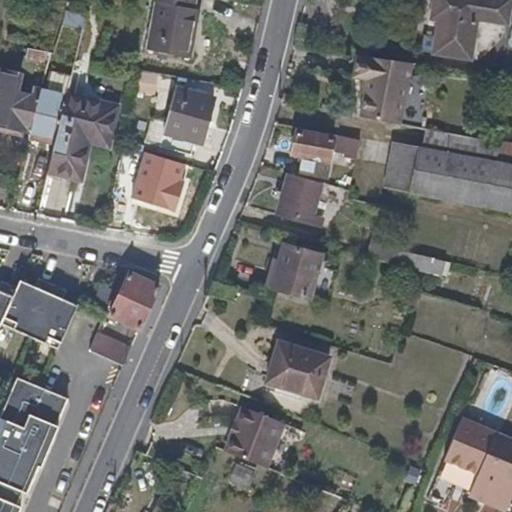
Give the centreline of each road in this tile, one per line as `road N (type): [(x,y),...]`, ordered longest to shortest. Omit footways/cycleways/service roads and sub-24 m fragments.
road 1 (residential): [(194,269),(281,41),(288,0)]
road 2 (residential): [(91,511),(194,269)]
road 3 (residential): [(0,231),(194,269)]
